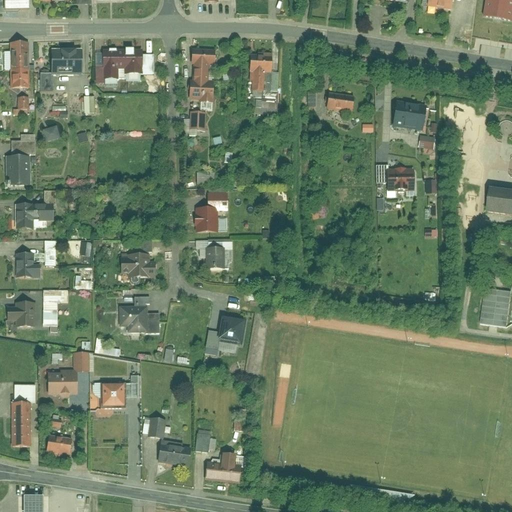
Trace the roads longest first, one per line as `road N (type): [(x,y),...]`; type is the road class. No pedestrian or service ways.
road 1 (residential): [(169,29),(290,35),(511,69)]
road 2 (residential): [(169,29),(174,269),(185,285),(240,304)]
road 3 (tertiary): [(0,472),(255,511)]
road 4 (residential): [(0,34),(169,29)]
